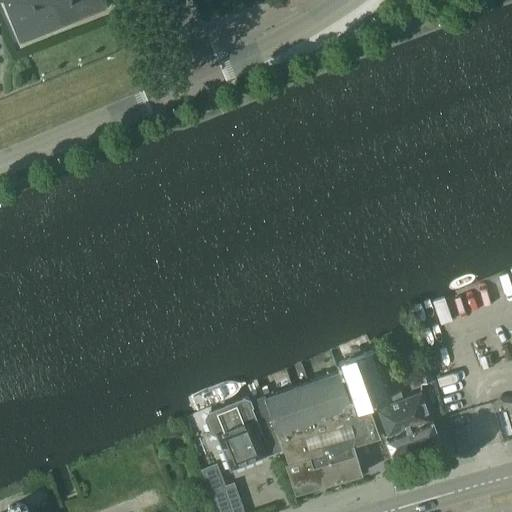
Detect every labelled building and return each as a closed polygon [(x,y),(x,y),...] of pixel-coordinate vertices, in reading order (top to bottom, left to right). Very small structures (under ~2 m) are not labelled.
[(4,0),(20,42),(107,8),(107,0),(4,0)] [(339,362),(355,409),(369,404),(376,401),(391,396),(390,393),(374,349),(339,362)] [(426,359),(414,363),(421,383),(432,379),(426,359)] [(283,447),(281,448),(297,491),(362,472),(354,444),(381,436),(369,404),(355,409),(353,410),(340,370),(265,396),(283,447)] [(400,389),(390,393),(391,396),(376,401),(378,407),(377,408),(387,435),(386,436),(393,456),(440,439),(432,418),(432,419),(422,392),(404,399),(400,389)] [(232,468),(281,448),(263,396),(250,402),(250,400),(245,398),(209,412),(206,417),(212,431),(218,433),(220,441),(214,443),(217,449),(223,447),(232,468)] [(211,491),(217,511),(234,511),(225,486),(211,491)] [(8,506),(6,511),(5,511),(29,511),(27,505),(19,502),(8,506)]
